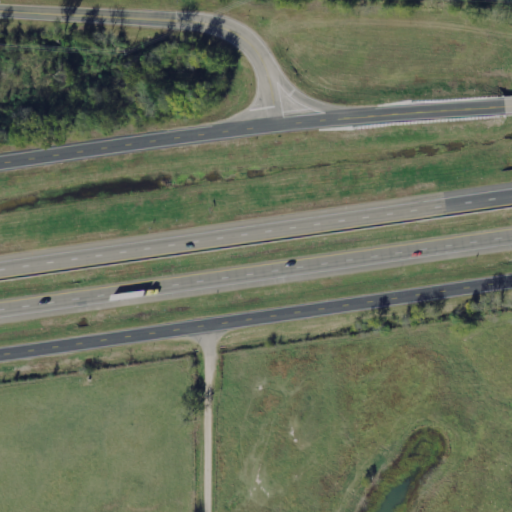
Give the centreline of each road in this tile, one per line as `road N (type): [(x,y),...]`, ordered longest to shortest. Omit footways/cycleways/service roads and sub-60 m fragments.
road 1 (motorway): [(511,194),(0,267)]
road 2 (tertiary): [(0,348),(511,277)]
road 3 (motorway): [(0,304),(511,233)]
road 4 (residential): [(0,9),(206,19),(230,28),(262,70),(277,124)]
road 5 (tertiary): [(0,161),(277,124)]
road 6 (tertiary): [(277,124),(511,103)]
